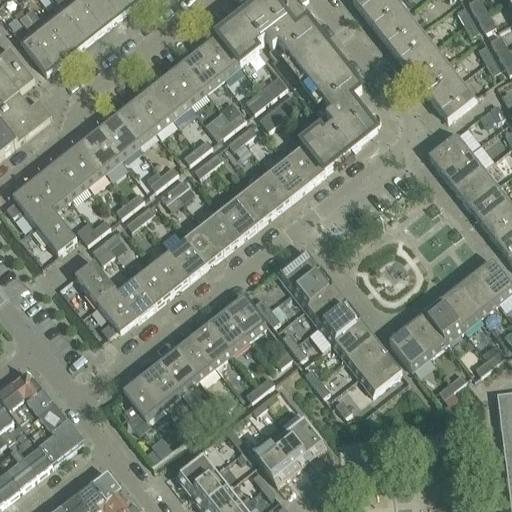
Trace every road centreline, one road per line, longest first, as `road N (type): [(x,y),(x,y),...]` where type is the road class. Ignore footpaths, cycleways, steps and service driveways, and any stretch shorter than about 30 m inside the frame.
road 1 (residential): [(75,404),(425,135),(319,0)]
road 2 (residential): [(0,196),(71,140),(101,88),(214,0)]
